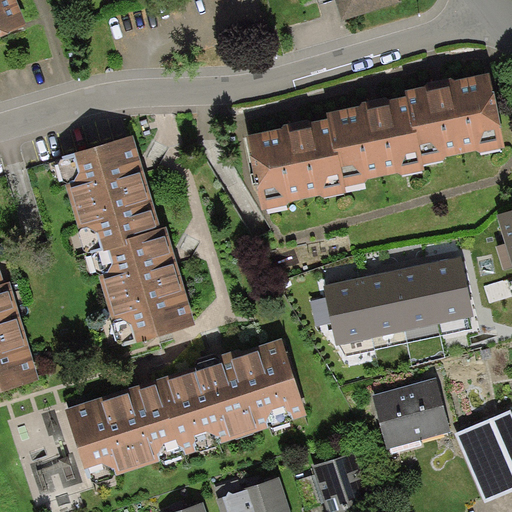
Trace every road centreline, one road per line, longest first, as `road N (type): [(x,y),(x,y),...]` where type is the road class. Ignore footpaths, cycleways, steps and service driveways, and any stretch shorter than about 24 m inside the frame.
road 1 (residential): [(0,129),(149,92),(230,92),(441,31),(487,0)]
road 2 (unknown): [(6,127),(82,368)]
